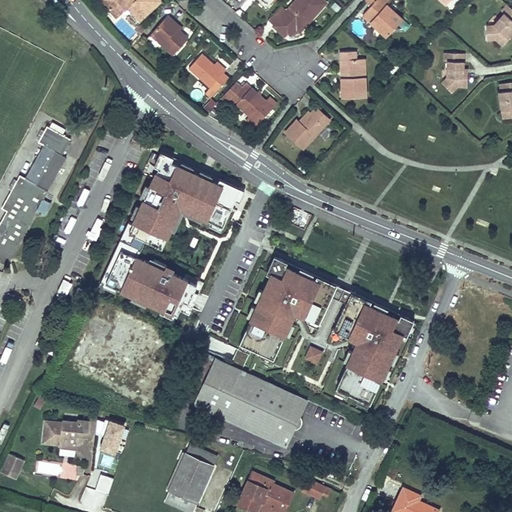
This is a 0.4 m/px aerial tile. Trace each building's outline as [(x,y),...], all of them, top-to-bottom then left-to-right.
[(102,0),(110,8),(121,8),(123,6),(129,7),(133,12),(130,16),(136,23),(160,0),(102,0)] [(294,26),(297,29),(311,13),(314,16),(327,3),(323,0),(296,0),(287,10),(281,4),(273,13),(279,19),(278,20),(290,30),(294,26)] [(364,0),(371,6),(362,15),(386,37),(402,20),(386,5),(383,2),(384,0),(364,0)] [(511,29),(511,28),(511,8),(508,4),(502,11),(505,14),(500,19),(494,25),(486,26),(487,39),(496,39),(503,45),(511,35),(509,32),(511,29)] [(311,13),(297,29),(301,32),(314,16),(311,13)] [(167,15),(150,34),(173,55),(188,39),(179,31),(177,29),(179,26),(167,15)] [(495,16),(486,26),(494,25),(500,19),(495,16)] [(364,51),(340,52),(341,60),(345,60),(345,78),(341,78),(342,98),(366,97),(364,51)] [(464,69),(464,53),(445,52),(444,61),(448,61),(448,68),(447,77),(442,82),(451,92),(458,86),(468,86),(468,73),(463,73),(464,69)] [(202,53),(188,69),(210,88),(205,94),(210,99),(229,77),(224,73),(227,70),(217,61),(215,64),(202,53)] [(236,81),(221,99),(227,104),(230,100),(258,125),(278,103),(270,96),(267,100),(261,95),(263,93),(259,90),(258,92),(252,87),(246,82),(242,87),(236,81)] [(511,117),(511,116),(511,81),(500,83),(501,91),(499,91),(502,110),(511,109),(511,117)] [(217,103),(212,99),(203,109),(208,113),(217,103)] [(296,119),(285,132),(303,149),(330,120),(316,107),(310,114),(301,124),(298,121),(296,119)] [(511,109),(502,110),(503,118),(511,117),(511,109)] [(307,112),(298,121),(301,124),(310,114),(307,112)] [(62,155),(71,139),(63,135),(66,129),(52,122),(49,127),(47,126),(44,131),(41,130),(36,139),(39,141),(38,142),(43,145),(25,178),(20,175),(17,181),(14,179),(8,189),(11,190),(1,208),(6,211),(0,222),(0,259),(1,263),(8,265),(9,262),(38,211),(45,214),(51,203),(44,199),(67,158),(62,155)] [(245,190),(170,155),(138,225),(133,222),(103,286),(119,294),(121,289),(181,317),(184,312),(193,316),(208,284),(196,279),(194,283),(177,275),(179,271),(170,267),(168,271),(142,259),(149,242),(166,249),(176,230),(180,232),(187,216),(206,224),(208,220),(227,228),(245,190)] [(269,207),(278,211),(281,206),(271,201),(269,207)] [(414,322),(275,258),(267,275),(272,277),(265,293),(260,291),(255,302),(260,304),(258,309),(253,307),(248,318),(253,320),(241,345),(242,345),(240,349),(251,355),(253,350),(263,355),(261,359),(273,364),(275,360),(287,335),(291,337),(296,326),(291,324),(294,319),(297,321),(299,315),(312,321),(310,325),(320,330),(322,325),(320,324),(333,297),(347,304),(334,331),(333,330),(331,335),(342,340),(344,335),(356,341),(354,347),(357,348),(355,353),(350,351),(345,362),(350,364),(338,389),(339,389),(336,394),(348,399),(350,394),(360,399),(358,404),(369,409),(371,404),(372,404),(383,380),(388,382),(393,371),(388,369),(391,364),(395,366),(400,357),(395,354),(403,338),(406,339),(414,322)] [(311,346),(304,359),(317,365),(323,352),(311,346)] [(309,401),(204,352),(185,392),(197,398),(193,405),(286,449),(309,401)] [(46,399),(39,395),(33,406),(40,410),(46,399)] [(95,432),(100,434),(104,422),(96,419),(95,432)] [(104,435),(109,420),(105,419),(104,422),(100,434),(104,435)] [(62,422),(44,420),(41,445),(59,447),(59,449),(76,451),(76,446),(80,446),(82,445),(83,442),(84,439),(88,439),(90,421),(77,420),(77,422),(63,420),(62,422)] [(115,455),(125,426),(109,420),(104,435),(99,449),(115,455)] [(219,456),(190,444),(186,453),(185,453),(179,466),(178,466),(168,489),(169,490),(198,502),(219,456)] [(25,460),(9,452),(0,471),(16,478),(25,460)] [(102,454),(100,465),(111,468),(114,457),(102,454)] [(252,468),(237,502),(258,511),(260,511),(262,511),(266,504),(284,511),(285,511),(295,491),(275,482),(276,479),(252,468)] [(108,495),(113,478),(100,474),(94,491),(108,495)] [(327,485),(308,477),(301,490),(320,499),(323,494),(326,487),(327,485)] [(423,494),(403,484),(391,510),(394,511),(439,511),(442,508),(421,499),(423,494)] [(332,489),(326,487),(323,494),(329,496),(332,489)] [(164,501),(188,511),(193,511),(198,502),(169,490),(164,501)]
